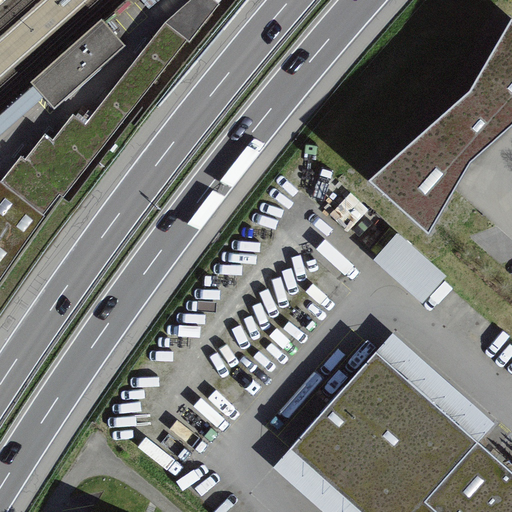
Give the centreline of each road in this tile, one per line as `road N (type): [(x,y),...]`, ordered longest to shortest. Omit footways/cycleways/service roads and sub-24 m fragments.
road 1 (motorway): [(0,488),(153,260),(363,0)]
road 2 (motorway): [(289,0),(108,227),(0,384)]
